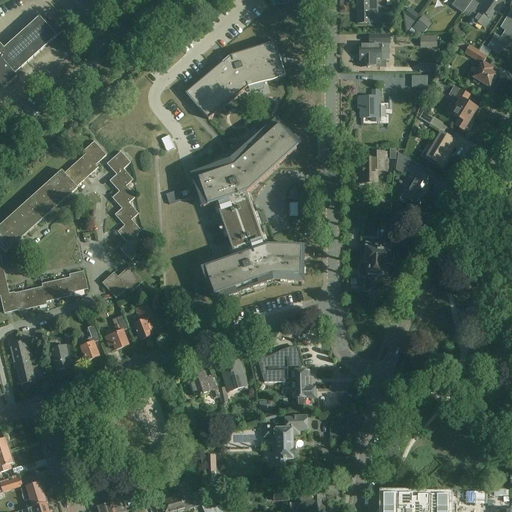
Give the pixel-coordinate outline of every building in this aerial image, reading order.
[(463,14),(464,12),(473,0),(472,0),(455,0),(451,6),(463,14)] [(464,12),(474,19),(472,19),(470,19),(469,21),(469,23),(470,25),(472,25),(474,24),(476,26),(478,23),(485,29),(492,19),(490,18),(502,1),(500,0),(485,0),(478,10),(475,8),(478,4),(473,0),(464,12)] [(376,1),(356,2),(357,24),(376,24),(376,1)] [(408,9),(404,15),(407,33),(419,17),(408,9)] [(488,48),(498,54),(501,51),(504,48),(508,48),(511,42),(511,9),(511,10),(500,27),(506,31),(501,40),(495,36),(488,48)] [(15,75),(58,37),(40,17),(4,48),(0,43),(0,84),(4,89),(17,77),(15,75)] [(427,29),(418,21),(413,27),(422,34),(427,29)] [(465,34),(456,28),(452,34),(461,40),(465,34)] [(391,45),(391,35),(369,35),(369,45),(359,45),(359,61),(360,61),(360,68),(380,68),(380,59),(384,59),(384,60),(390,60),(390,45),(391,45)] [(276,36),(189,71),(205,110),(292,77),(276,36)] [(469,46),(464,55),(482,65),(483,63),(487,57),(469,46)] [(436,63),(420,64),(420,73),(436,73),(436,63)] [(490,87),(491,87),(493,83),(493,82),(496,76),(490,72),(492,69),(484,64),(483,63),(482,65),(474,78),(475,79),(473,82),(478,86),(480,82),(489,87),(490,87)] [(173,69),(162,68),(162,79),(173,80),(173,69)] [(470,96),(461,90),(454,87),(449,95),(460,101),(452,115),(461,120),(456,128),(462,132),(467,123),(468,124),(476,109),(466,103),(470,96)] [(372,122),(379,122),(378,98),(378,92),(371,92),(371,98),(358,99),(358,106),(360,106),(360,119),(372,119),(372,122)] [(423,112),(422,112),(418,118),(422,120),(430,125),(433,118),(423,112)] [(103,121),(91,131),(107,151),(115,144),(107,134),(111,130),(103,121)] [(264,250),(248,195),(296,150),(293,146),(296,143),(276,122),(232,164),(198,174),(201,184),(197,186),(203,208),(216,204),(232,260),(200,270),(208,297),(213,296),(214,300),(272,283),(302,284),(302,254),(297,255),(297,250),(264,250)] [(457,142),(442,132),(427,157),(442,166),(457,142)] [(167,152),(175,148),(169,136),(161,140),(167,152)] [(124,256),(140,242),(131,232),(137,226),(127,215),(134,209),(125,198),(132,192),(122,181),(129,175),(119,164),(126,158),(116,147),(102,160),(111,171),(104,177),(114,188),(107,195),(116,205),(110,211),(119,221),(113,227),(123,238),(115,246),(124,256)] [(215,149),(214,157),(237,158),(237,150),(215,149)] [(382,171),(382,160),(385,160),(385,152),(370,153),(370,160),(360,161),(361,185),(369,184),(369,181),(376,181),(376,172),(382,171)] [(416,173),(420,166),(412,162),(398,154),(396,171),(404,175),(409,168),(416,173)] [(0,250),(2,249),(5,253),(78,188),(77,187),(76,187),(65,174),(62,170),(56,176),(58,178),(0,230),(0,250)] [(419,206),(433,182),(419,174),(407,192),(405,190),(399,201),(409,207),(412,202),(419,206)] [(189,187),(166,195),(169,205),(193,197),(189,187)] [(298,217),(298,204),(289,204),(289,217),(298,217)] [(348,206),(347,219),(355,219),(356,206),(348,206)] [(365,245),(364,265),(368,265),(367,277),(385,278),(386,266),(391,267),(392,255),(395,255),(396,247),(394,247),(395,228),(388,228),(387,241),(394,241),(393,246),(383,245),(382,248),(377,247),(377,245),(366,244),(366,245),(365,245)] [(129,267),(118,277),(127,288),(131,292),(143,282),(129,267)] [(69,275),(70,278),(74,293),(74,292),(88,289),(84,271),(69,275)] [(118,277),(114,273),(102,283),(116,298),(127,288),(118,277)] [(56,281),(61,299),(75,296),(74,292),(74,293),(70,278),(56,281)] [(9,293),(6,279),(0,281),(0,296),(0,297),(0,296),(9,294),(9,293)] [(42,284),(43,287),(47,302),(61,299),(56,281),(42,284)] [(43,287),(28,290),(33,308),(48,305),(47,302),(43,287)] [(19,312),(33,308),(28,290),(14,293),(18,311),(19,312)] [(14,292),(9,293),(9,294),(0,296),(0,297),(4,314),(18,311),(14,293),(14,292)] [(156,292),(156,296),(150,296),(150,309),(158,309),(157,296),(158,296),(158,292),(156,292)] [(154,336),(151,329),(153,328),(149,319),(152,317),(148,305),(137,309),(142,322),(134,325),(140,341),(154,336)] [(115,327),(118,333),(105,338),(109,347),(114,345),(116,350),(129,345),(123,331),(129,329),(124,316),(118,318),(121,324),(115,327)] [(80,343),(82,348),(87,362),(99,357),(94,343),(101,340),(95,326),(88,329),(92,339),(80,343)] [(67,346),(73,345),(71,334),(65,335),(67,346)] [(12,355),(29,351),(26,338),(9,342),(12,355)] [(56,370),(70,367),(65,346),(52,349),(56,370)] [(309,389),(309,371),(299,371),(299,368),(303,368),(297,348),(285,351),(273,357),(258,361),(264,383),(292,383),(292,399),(293,399),(293,406),(298,406),(312,406),(312,399),(315,399),(315,389),(309,389)] [(29,351),(12,355),(15,368),(17,368),(30,365),(30,363),(31,362),(29,351)] [(228,392),(247,386),(239,362),(222,367),(223,370),(221,371),(228,392)] [(30,365),(17,368),(21,384),(34,381),(30,365)] [(213,398),(214,397),(217,406),(221,405),(218,390),(213,376),(202,380),(200,374),(189,378),(196,397),(211,392),(213,398)] [(225,388),(218,390),(221,405),(228,403),(225,388)] [(292,418),(285,419),(285,429),(274,429),(274,449),(276,449),(276,459),(276,468),(278,468),(278,470),(283,470),(283,468),(285,468),(285,461),(287,461),(287,460),(294,460),(294,459),(296,459),(295,448),(293,448),(293,436),(300,436),(300,432),(308,431),(307,416),(292,417),(292,418)] [(0,440),(0,453),(9,451),(5,439),(0,440)] [(9,451),(0,453),(0,472),(11,469),(9,464),(13,463),(9,451)] [(207,473),(216,472),(215,456),(206,456),(207,473)] [(173,487),(175,496),(190,492),(186,477),(166,483),(167,488),(173,487)] [(20,478),(0,484),(3,492),(3,494),(23,487),(20,478)] [(46,503),(42,490),(40,483),(21,489),(25,501),(30,499),(32,507),(33,507),(46,503)] [(273,503),(290,502),(289,490),(272,492),(273,503)] [(297,493),(297,504),(324,504),(324,491),(310,491),(310,492),(297,493)] [(99,507),(100,511),(120,511),(118,502),(123,500),(121,492),(101,498),(104,506),(99,507)] [(174,498),(177,511),(179,511),(194,508),(190,492),(175,496),(174,498)] [(162,511),(177,511),(174,498),(165,501),(163,495),(159,497),(162,511)] [(481,511),(482,497),(387,497),(386,511),(481,511)] [(203,510),(212,506),(210,500),(199,501),(203,510)] [(49,511),(46,503),(33,507),(32,507),(22,510),(22,511),(49,511)]
